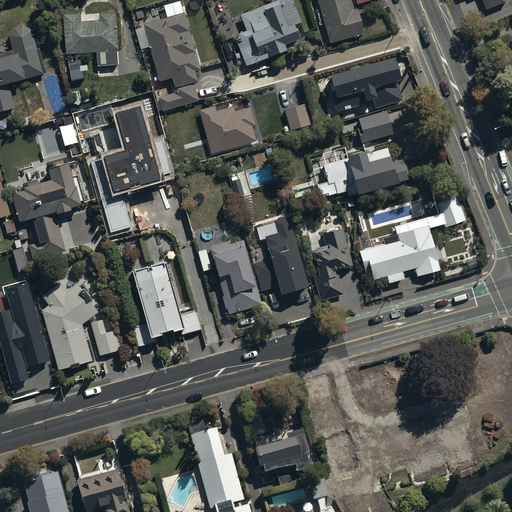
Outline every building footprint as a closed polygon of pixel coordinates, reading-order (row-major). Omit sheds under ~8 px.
[(294,0),(271,0),(240,12),(246,28),(238,31),(241,40),(237,42),(246,64),(288,48),(285,42),(300,36),(295,23),(303,20),(294,0)] [(318,0),(330,41),(365,32),(357,6),(352,8),(349,0),(318,0)] [(117,48),(119,48),(116,10),(99,12),(99,13),(81,14),(81,11),(63,12),(66,52),(96,50),(97,66),(118,65),(117,48)] [(185,11),(143,22),(159,79),(171,75),(173,81),(170,82),(173,92),(159,96),(162,109),(199,99),(194,80),(198,79),(195,69),(200,67),(185,11)] [(37,48),(32,30),(24,25),(14,28),(9,35),(14,52),(0,55),(0,112),(15,108),(8,81),(23,77),(24,80),(46,73),(39,48),(37,48)] [(394,52),(330,70),(334,87),(330,89),(335,109),(372,98),(375,106),(401,98),(395,76),(400,75),(394,52)] [(305,102),(284,107),(290,128),(310,122),(305,102)] [(215,104),(199,108),(211,151),(256,139),(252,124),(255,123),(250,105),(234,109),(233,104),(216,109),(215,104)] [(128,151),(90,161),(111,233),(132,227),(121,190),(162,179),(161,175),(170,173),(161,140),(151,142),(141,106),(117,113),(128,151)] [(361,141),(393,132),(386,108),(358,116),(359,119),(340,124),(343,132),(358,128),(361,141)] [(73,121),(59,125),(64,144),(77,140),(73,121)] [(365,147),(346,152),(347,156),(323,162),(328,179),(317,182),(321,196),(347,189),(349,193),(396,179),(386,143),(365,149),(365,147)] [(65,249),(53,209),(71,205),(70,202),(80,200),(76,182),(74,182),(68,157),(47,162),(50,176),(23,183),(23,185),(12,188),(19,217),(32,214),(40,240),(29,243),(33,258),(65,249)] [(0,215),(11,212),(1,176),(0,176),(0,215)] [(457,197),(437,204),(446,227),(466,220),(457,197)] [(216,200),(185,208),(191,229),(221,221),(216,200)] [(277,231),(265,234),(271,257),(253,262),(261,289),(279,284),(280,289),(308,282),(288,213),(273,218),(277,231)] [(371,268),(373,277),(386,273),(388,280),(404,276),(402,269),(414,266),(416,274),(440,268),(428,223),(382,236),(384,241),(359,248),(365,269),(371,268)] [(25,224),(17,227),(20,239),(28,237),(25,224)] [(320,298),(344,292),(337,266),(352,262),(342,225),(322,231),(325,243),(312,246),(319,271),(313,273),(320,298)] [(242,236),(209,245),(217,271),(215,272),(227,311),(261,301),(242,236)] [(165,257),(132,265),(147,320),(131,324),(137,344),(157,339),(155,330),(180,324),(182,332),(201,327),(196,307),(180,311),(165,257)] [(98,310),(89,298),(92,296),(82,283),(80,285),(77,282),(66,290),(59,280),(42,293),(49,303),(42,309),(58,367),(93,358),(82,321),(98,310)] [(11,309),(0,312),(0,343),(11,384),(29,379),(26,367),(49,360),(28,284),(6,290),(11,309)] [(102,318),(90,321),(99,353),(121,347),(116,327),(106,330),(102,318)] [(344,426),(335,394),(308,401),(317,434),(344,426)] [(391,467),(409,462),(412,476),(424,473),(445,467),(443,458),(447,457),(450,468),(480,460),(473,434),(443,442),(444,447),(441,448),(430,410),(409,415),(411,425),(400,428),(399,425),(381,430),(382,434),(375,436),(380,453),(386,451),(391,467)] [(251,511),(249,502),(235,506),(233,501),(244,499),(233,452),(224,454),(217,426),(190,432),(211,507),(212,506),(213,511),(251,511)] [(286,436),(256,443),(261,463),(263,463),(264,468),(275,465),(280,484),(297,480),(294,470),(310,466),(306,450),(308,450),(302,427),(285,431),(286,436)] [(365,466),(327,476),(330,488),(336,498),(376,487),(374,479),(381,477),(376,457),(364,460),(365,466)] [(129,511),(117,467),(76,479),(86,511),(90,511),(102,509),(102,511),(129,511)] [(69,511),(58,470),(21,480),(29,511),(69,511)] [(334,511),(329,503),(314,511),(334,511)]
